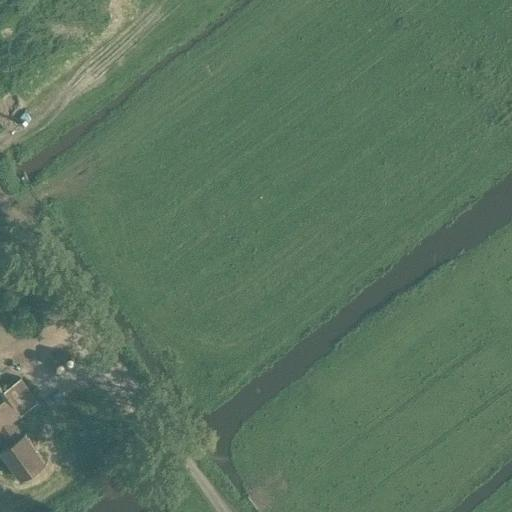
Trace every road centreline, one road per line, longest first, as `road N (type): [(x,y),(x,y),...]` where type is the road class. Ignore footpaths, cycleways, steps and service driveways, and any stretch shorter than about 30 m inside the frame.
road 1 (track): [(0,197),(124,384)]
road 2 (track): [(202,94),(21,223)]
